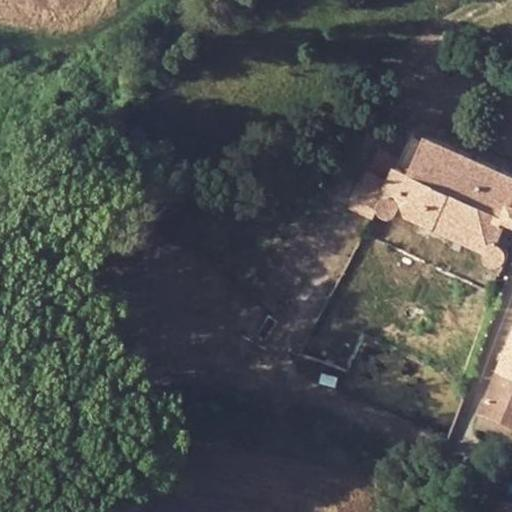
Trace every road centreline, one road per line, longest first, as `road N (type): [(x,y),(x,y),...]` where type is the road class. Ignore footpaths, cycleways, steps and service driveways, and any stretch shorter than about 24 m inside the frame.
road 1 (track): [(0,479),(118,393),(197,365),(238,362),(290,375),(452,450)]
road 2 (unclassified): [(511,291),(429,511)]
road 3 (track): [(0,32),(45,42),(87,38),(144,0)]
